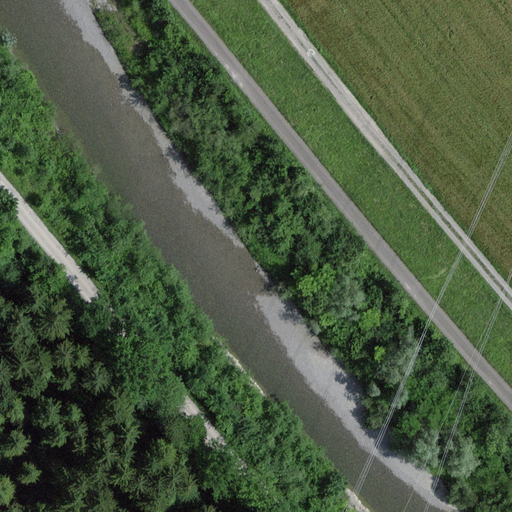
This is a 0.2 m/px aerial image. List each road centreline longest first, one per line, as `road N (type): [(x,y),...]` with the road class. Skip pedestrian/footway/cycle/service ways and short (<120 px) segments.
road 1 (track): [(186,0),(511,393)]
road 2 (track): [(0,176),(280,511)]
road 3 (track): [(511,292),(275,0)]
